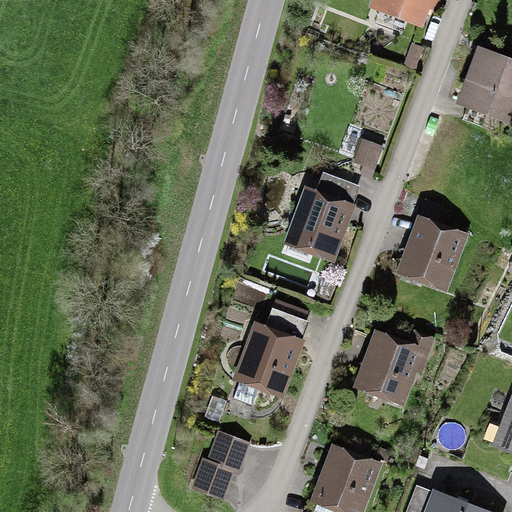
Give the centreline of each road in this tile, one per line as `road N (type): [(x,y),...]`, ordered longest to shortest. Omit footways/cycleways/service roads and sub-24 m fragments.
road 1 (residential): [(258,511),(275,487),(459,0)]
road 2 (secondary): [(265,0),(127,511)]
